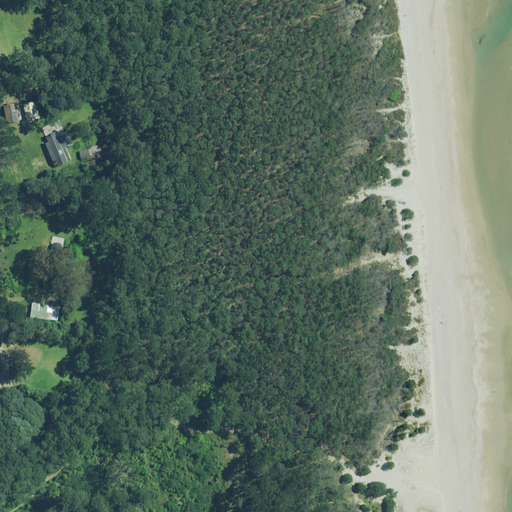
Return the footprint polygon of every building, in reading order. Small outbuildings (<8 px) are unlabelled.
[(68,116),(59,113),(57,120),(65,123),(68,116)] [(53,126),(43,130),(46,137),(56,132),(53,126)] [(47,137),(48,139),(42,142),(49,160),(52,159),(55,166),(57,166),(58,167),(71,162),(65,148),(72,145),(67,134),(61,136),(60,134),(56,136),(56,134),(47,137)] [(90,157),(86,151),(79,155),(83,161),(90,157)] [(65,240),(52,237),(50,245),(63,247),(65,240)] [(59,307),(31,304),(30,318),(58,321),(59,307)]
